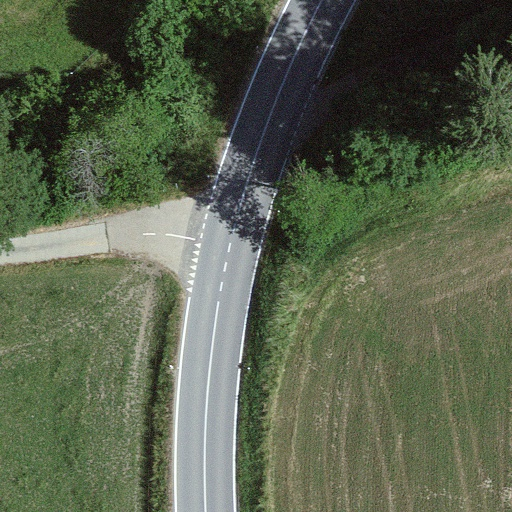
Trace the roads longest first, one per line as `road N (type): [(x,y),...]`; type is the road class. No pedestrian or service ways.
road 1 (tertiary): [(210,511),(214,350),(236,226),(266,129),(327,0)]
road 2 (track): [(236,226),(0,242)]
